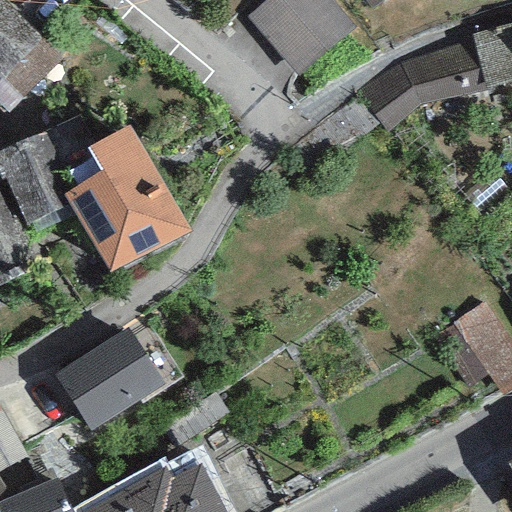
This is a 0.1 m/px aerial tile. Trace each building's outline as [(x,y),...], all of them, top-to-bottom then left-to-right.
[(0,0),(0,104),(9,114),(61,59),(9,4),(0,0)] [(324,0),(273,0),(247,23),(299,84),(355,36),(324,0)] [(388,0),(361,0),(371,13),(388,0)] [(511,21),(471,35),(473,40),(485,92),(511,86),(511,21)] [(359,91),(386,133),(420,105),(485,92),(473,40),(400,64),(359,91)] [(73,189),(63,196),(68,205),(109,272),(191,232),(128,125),(87,148),(101,171),(73,189)] [(44,134),(0,151),(0,178),(0,179),(5,178),(26,226),(68,205),(63,196),(73,189),(44,134)] [(0,197),(0,284),(36,265),(0,197)] [(511,394),(511,345),(483,303),(430,338),(466,391),(488,376),(504,400),(511,394)] [(54,375),(91,431),(163,385),(127,328),(54,375)] [(235,511),(201,446),(166,463),(163,456),(73,509),(74,511),(235,511)] [(71,511),(56,478),(10,498),(0,502),(0,511),(71,511)] [(0,502),(10,498),(0,482),(0,502)]
